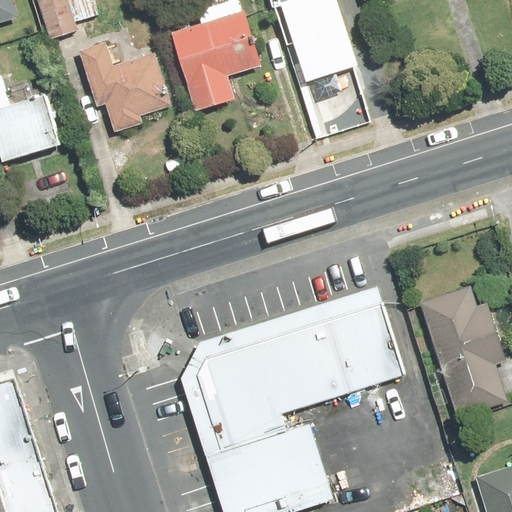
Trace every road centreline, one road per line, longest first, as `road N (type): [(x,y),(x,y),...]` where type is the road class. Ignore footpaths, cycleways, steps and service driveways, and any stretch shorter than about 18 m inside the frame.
road 1 (secondary): [(59,292),(511,144)]
road 2 (residential): [(130,511),(59,292)]
